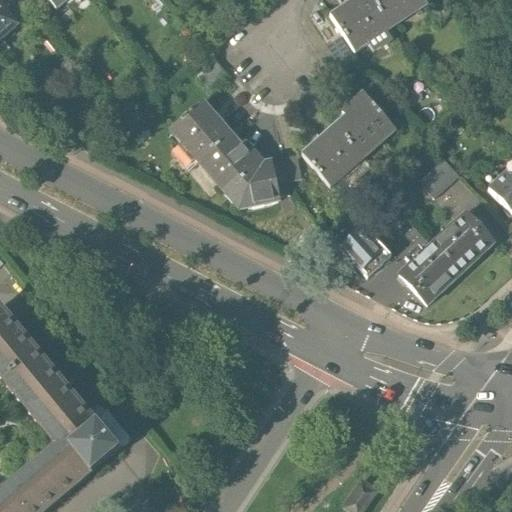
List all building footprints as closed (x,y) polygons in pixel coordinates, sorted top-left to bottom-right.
[(18,0),(13,0),(7,5),(20,20),(30,12),(42,26),(50,19),(34,0),(25,8),(18,0)] [(69,0),(44,0),(56,13),(70,1),(69,0)] [(384,37),(392,31),(372,0),(360,0),(331,19),(355,56),(368,47),(373,56),(390,46),(384,37)] [(372,0),(392,31),(426,9),(419,0),(372,0)] [(0,42),(17,28),(0,8),(0,42)] [(351,62),(337,41),(326,49),(339,69),(351,62)] [(225,78),(214,65),(196,81),(207,93),(225,78)] [(393,100),(376,82),(366,92),(383,109),(393,100)] [(345,122),(334,132),(364,165),(395,137),(361,99),(341,117),(345,122)] [(169,136),(207,181),(240,153),(202,108),(169,136)] [(331,194),(364,165),(334,132),(302,160),(331,194)] [(245,148),(240,153),(207,181),(237,216),(278,207),(276,200),(269,165),(261,167),(245,148)] [(296,160),(282,163),(286,185),(301,182),(296,160)] [(282,163),(269,165),(276,200),(289,197),(286,185),(282,163)] [(433,201),(457,180),(444,164),(419,185),(433,201)] [(511,219),(511,171),(488,194),(511,219)] [(465,215),(430,246),(462,278),(494,247),(465,215)] [(334,254),(362,284),(389,259),(360,229),(334,254)] [(426,310),(462,278),(430,246),(395,277),(426,310)] [(0,511),(45,511),(129,443),(101,409),(89,419),(0,310),(0,511)] [(366,511),(378,495),(360,482),(339,510),(342,511),(366,511)]
